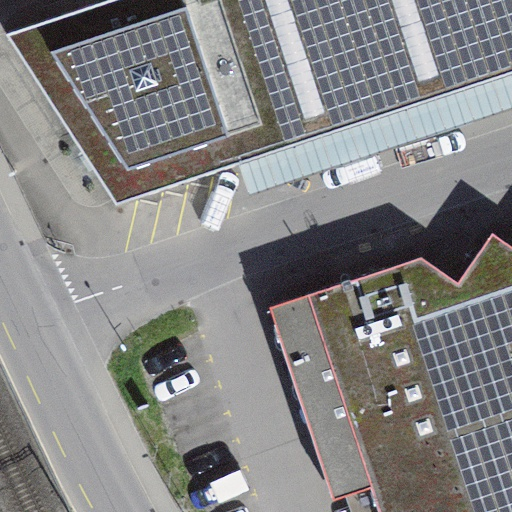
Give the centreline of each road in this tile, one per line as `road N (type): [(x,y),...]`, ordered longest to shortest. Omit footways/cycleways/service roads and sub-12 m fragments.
road 1 (unclassified): [(511,165),(218,263),(28,338)]
road 2 (tertiary): [(28,338),(114,511)]
